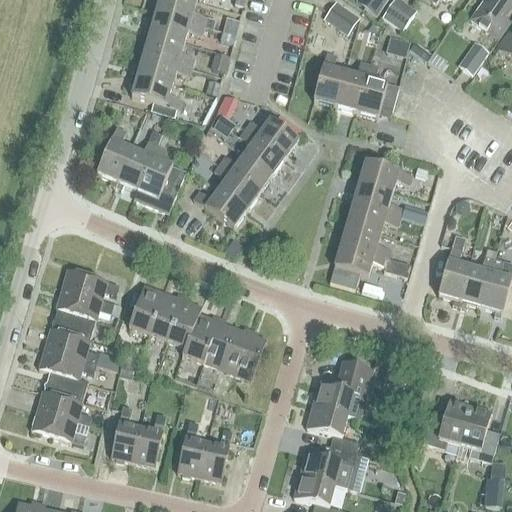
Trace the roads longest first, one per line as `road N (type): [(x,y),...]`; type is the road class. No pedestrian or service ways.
road 1 (residential): [(305,307),(43,203)]
road 2 (residential): [(246,511),(305,307)]
road 3 (residential): [(43,203),(103,0)]
road 4 (residential): [(185,511),(0,468)]
road 5 (residential): [(404,334),(450,172)]
road 6 (residential): [(0,352),(43,203)]
